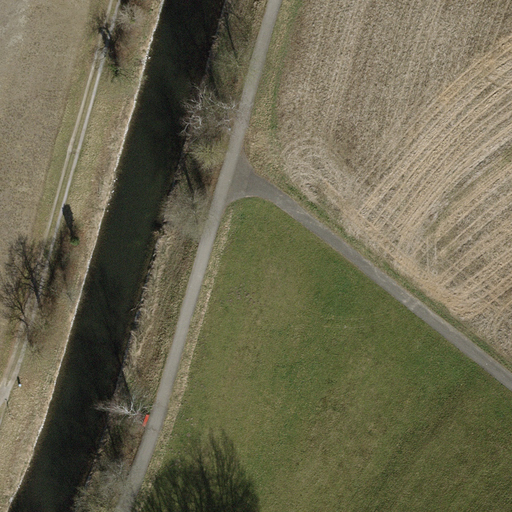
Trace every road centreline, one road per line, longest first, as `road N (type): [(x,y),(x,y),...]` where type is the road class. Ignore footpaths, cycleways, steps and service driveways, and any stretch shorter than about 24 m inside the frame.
road 1 (track): [(122,511),(279,0)]
road 2 (track): [(0,410),(118,0)]
road 3 (track): [(511,382),(269,189),(228,175)]
